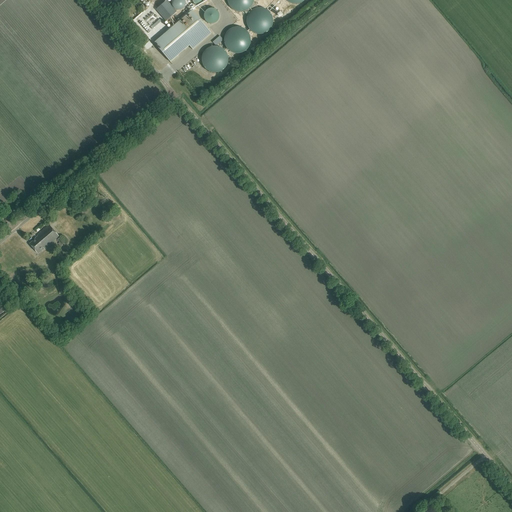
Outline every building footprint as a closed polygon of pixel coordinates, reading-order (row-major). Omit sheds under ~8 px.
[(192,10),(154,43),(170,62),(189,46),(192,50),(212,33),(192,10)] [(160,20),(152,26),(154,28),(161,21),(160,20)] [(150,31),(142,22),(140,23),(148,33),(150,31)] [(37,235),(37,236),(46,247),(59,236),(49,225),(37,235)] [(44,249),(46,247),(37,236),(35,238),(35,239),(29,244),(37,253),(43,248),(44,249)]
